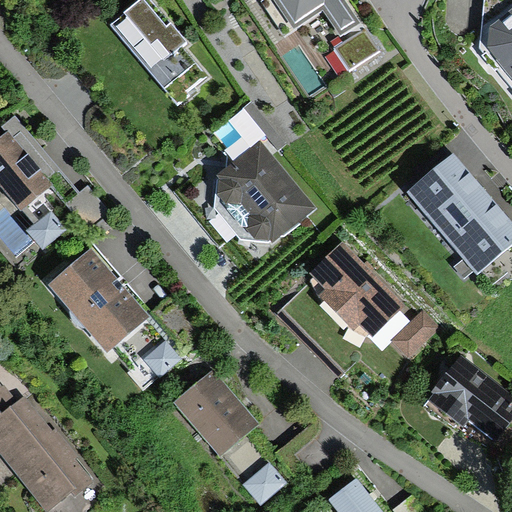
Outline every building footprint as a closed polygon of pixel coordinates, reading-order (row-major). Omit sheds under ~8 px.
[(209,76),(139,0),(138,0),(108,28),(178,104),(209,76)] [(276,0),(270,4),(292,36),(299,32),(316,57),(352,33),(331,2),(333,0),(276,0)] [(511,24),(496,37),(496,54),(511,73),(511,24)] [(353,33),(332,61),(351,76),(372,48),(353,33)] [(0,190),(24,219),(54,194),(83,230),(103,213),(62,164),(54,170),(9,117),(0,124),(0,190)] [(261,245),(304,209),(258,155),(216,186),(215,216),(238,246),(261,245)] [(511,230),(452,157),(408,191),(470,267),(511,233),(511,230)] [(65,234),(50,217),(28,235),(43,252),(65,234)] [(85,252),(49,282),(104,348),(109,344),(141,317),(85,252)] [(324,304),(315,314),(346,346),(365,329),(375,340),(394,323),(333,260),(306,286),(324,304)] [(141,317),(109,344),(142,384),(203,332),(169,293),(141,317)] [(383,349),(399,364),(429,333),(412,317),(383,349)] [(511,417),(511,400),(461,359),(429,398),(488,446),(511,417)] [(208,372),(173,403),(221,457),(229,450),(252,476),(242,486),(259,506),(283,486),(262,462),(270,454),(250,432),(256,427),(208,372)] [(0,450),(45,508),(82,479),(22,401),(13,407),(0,391),(0,450)] [(379,511),(356,482),(329,502),(336,511),(379,511)] [(422,511),(409,497),(394,510),(395,511),(422,511)]
